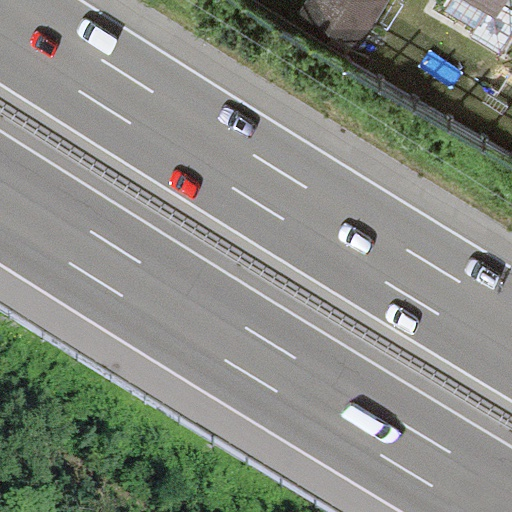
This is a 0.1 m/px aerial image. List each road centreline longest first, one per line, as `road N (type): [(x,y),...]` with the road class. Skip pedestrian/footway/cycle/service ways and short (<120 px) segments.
road 1 (motorway): [(511,333),(0,16)]
road 2 (motorway): [(0,196),(511,511)]
